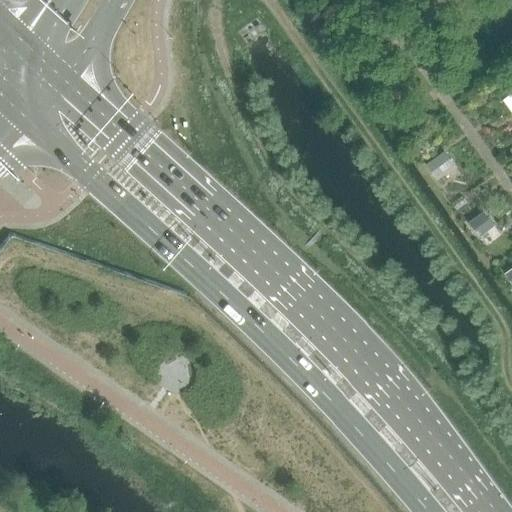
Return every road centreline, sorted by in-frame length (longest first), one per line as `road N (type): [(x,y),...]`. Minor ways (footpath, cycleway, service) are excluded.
road 1 (primary): [(492,511),(297,294),(60,80)]
road 2 (primary): [(22,118),(278,350),(418,511)]
road 3 (track): [(264,0),(493,316),(511,383)]
